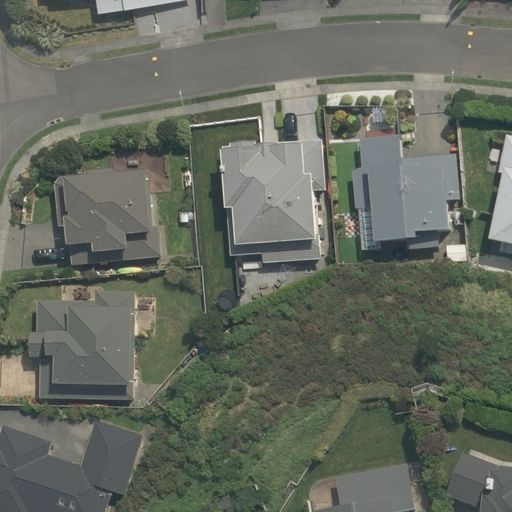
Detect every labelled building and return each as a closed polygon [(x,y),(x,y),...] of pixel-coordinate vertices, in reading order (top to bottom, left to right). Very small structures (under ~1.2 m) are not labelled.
[(191,0),(47,0),(48,4),(104,1),(105,15),(192,9),(191,0)] [(260,146),(231,147),(234,224),(236,270),(324,267),(321,187),(328,187),(326,138),(314,138),(313,99),(258,101),(260,146)] [(401,142),(362,147),(365,176),(356,177),(361,218),(376,217),(380,259),(432,254),(430,242),(461,239),(458,211),(463,210),(457,154),(403,160),(401,142)] [(506,183),(511,183),(511,192),(501,253),(511,254),(511,142),(506,183)] [(108,156),(111,183),(56,188),(61,236),(73,235),(76,272),(159,264),(152,179),(173,177),(171,150),(108,156)] [(96,310),(40,306),(38,342),(34,342),(32,373),(46,374),(45,401),(133,407),(140,300),(97,298),(96,310)] [(57,446),(10,432),(4,450),(0,448),(0,511),(107,511),(112,497),(125,501),(144,439),(96,424),(83,468),(53,459),(57,446)] [(511,511),(511,475),(500,475),(465,459),(450,502),(470,511),(511,511)] [(417,511),(410,472),(338,487),(344,511),(417,511)]
